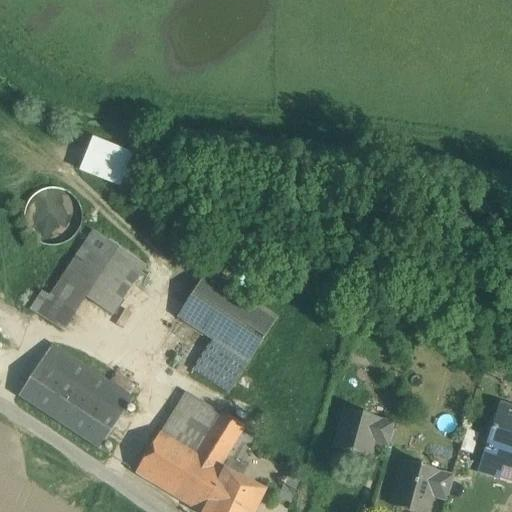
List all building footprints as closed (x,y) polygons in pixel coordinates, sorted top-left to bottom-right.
[(89,139),(79,173),(122,185),(132,151),(89,139)] [(63,191),(58,190),(52,189),(47,190),(44,191),(41,192),(38,194),(35,196),(32,199),(28,203),(26,207),(25,211),(24,215),(24,218),(24,222),(25,225),(26,227),(27,230),(29,234),(32,237),(33,239),(35,241),(38,243),(42,244),(46,246),(53,247),(60,246),(64,244),(68,242),(71,240),(75,236),(77,232),(80,228),(80,225),(81,222),(81,218),(81,214),(81,212),(79,207),(77,204),(76,201),(74,198),(70,196),(67,193),(63,191)] [(144,265),(94,232),(69,268),(60,283),(84,298),(111,316),(144,265)] [(276,319),(208,274),(179,318),(213,340),(248,363),(276,319)] [(84,298),(60,283),(50,299),(38,316),(62,332),(84,298)] [(41,294),(30,311),(38,316),(50,299),(41,294)] [(248,363),(213,340),(193,370),(228,393),(248,363)] [(134,399),(53,345),(18,398),(100,451),(134,399)] [(221,415),(187,394),(175,412),(209,434),(221,415)] [(381,421),(343,411),(333,449),(350,454),(350,456),(354,457),(355,455),(371,459),(375,445),(381,422),(381,421)] [(209,434),(175,412),(161,434),(195,456),(209,434)] [(195,456),(161,434),(136,475),(196,511),(205,511),(224,473),(218,470),(243,429),(221,415),(209,434),(195,456)] [(511,423),(496,418),(479,472),(499,479),(506,454),(511,456),(511,423)] [(392,425),(381,422),(375,445),(386,447),(392,425)] [(421,468),(402,464),(391,506),(411,511),(429,511),(434,498),(440,475),(440,474),(424,470),(425,468),(421,467),(421,468)] [(254,511),(264,492),(224,473),(205,511),(254,511)] [(440,475),(434,498),(445,501),(451,478),(440,475)] [(289,479),(280,499),(291,504),(299,483),(289,479)]
